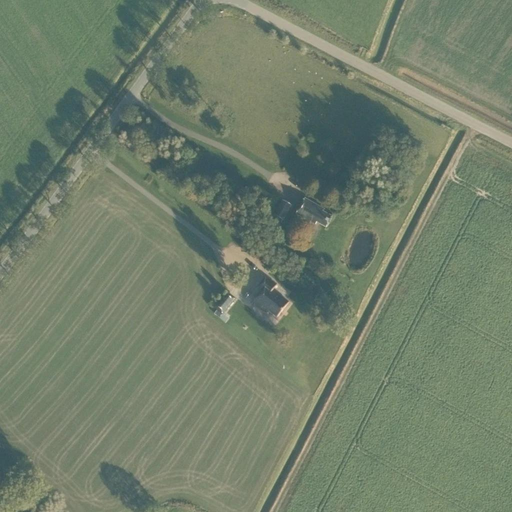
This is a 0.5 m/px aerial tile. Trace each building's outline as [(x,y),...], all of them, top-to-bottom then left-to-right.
[(271,194),(259,187),(254,195),(266,202),(271,194)] [(317,222),(326,228),(332,218),(322,212),(324,210),(304,199),(296,214),(315,225),(317,222)] [(292,206),(282,200),(274,215),(284,221),(292,206)] [(277,285),(266,277),(258,287),(262,290),(252,302),(260,309),(262,307),(277,318),(289,303),(273,290),(277,285)] [(214,308),(222,315),(235,299),(227,292),(214,308)] [(44,511),(41,507),(43,505),(36,497),(30,502),(33,505),(30,508),(33,511),(44,511)]
